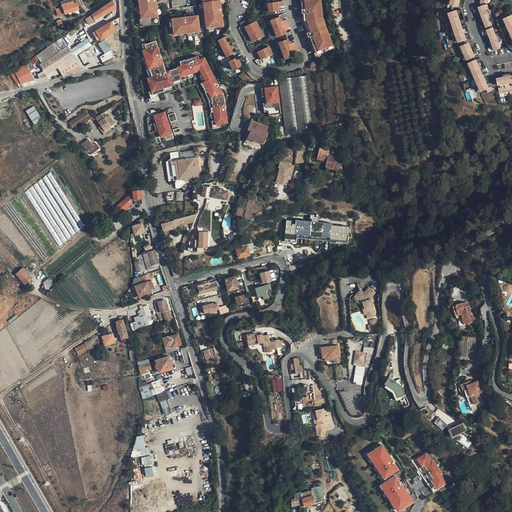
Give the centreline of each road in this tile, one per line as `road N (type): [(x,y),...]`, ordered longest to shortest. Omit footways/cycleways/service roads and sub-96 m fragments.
road 1 (residential): [(170,284),(281,262),(280,303),(230,318),(223,330),(279,429),(291,415),(285,367),(296,354),(329,384),(347,417),(365,419),(390,286),(399,288),(409,381),(426,399),(444,274),(457,259),(470,260),(499,327),(496,385),(511,396)]
road 2 (tertiary): [(222,511),(212,415),(170,284)]
road 3 (tertiary): [(170,284),(150,216),(127,63)]
road 4 (unknown): [(184,281),(183,254),(229,245),(287,196)]
road 5 (unclassified): [(127,63),(0,95)]
